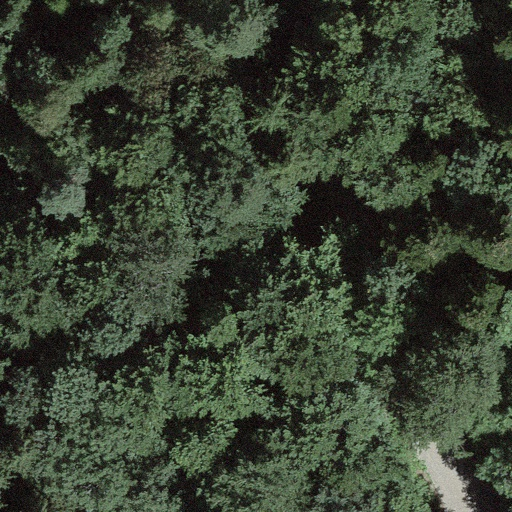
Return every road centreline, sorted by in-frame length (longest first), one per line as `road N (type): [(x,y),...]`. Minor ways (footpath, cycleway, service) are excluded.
road 1 (track): [(288,0),(287,57),(343,283),(463,511)]
road 2 (track): [(113,511),(46,394),(0,340)]
